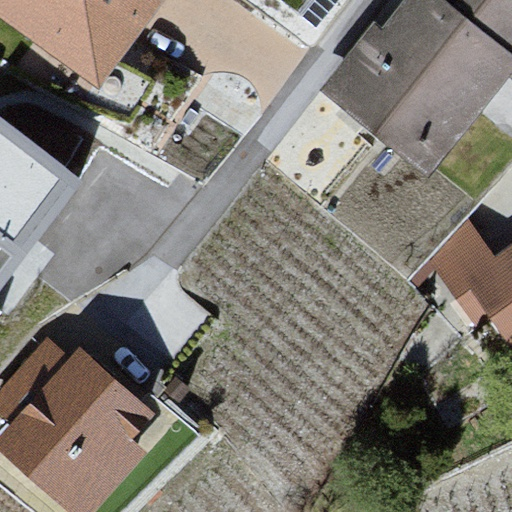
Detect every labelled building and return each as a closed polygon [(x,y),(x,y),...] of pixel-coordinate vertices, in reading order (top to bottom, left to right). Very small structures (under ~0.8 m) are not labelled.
[(0,0),(0,27),(97,95),(164,0),(0,0)] [(511,76),(511,0),(409,0),(329,103),(431,182),(511,76)] [(0,118),(0,301),(87,180),(0,118)] [(511,247),(496,259),(475,231),(426,267),(483,345),(499,333),(511,349),(511,247)] [(51,346),(0,404),(0,472),(45,511),(100,511),(162,441),(51,346)]
